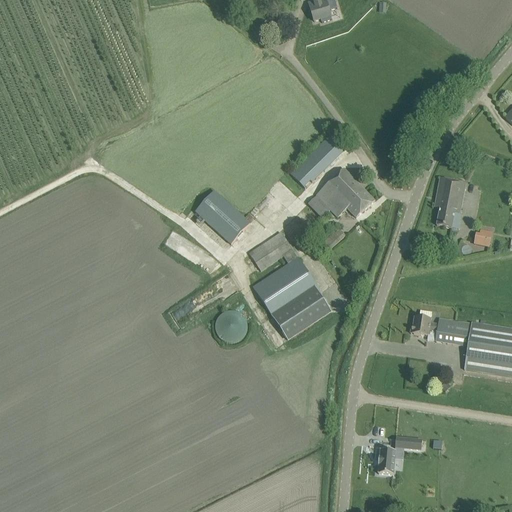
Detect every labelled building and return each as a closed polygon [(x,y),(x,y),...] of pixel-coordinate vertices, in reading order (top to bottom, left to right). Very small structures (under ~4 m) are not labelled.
[(331,18),(325,0),(324,0),(309,5),(314,23),(331,18)] [(291,176),(305,190),(347,149),(333,135),(291,176)] [(308,205),(322,219),(330,211),(339,220),(348,211),(357,220),(375,203),(344,171),(308,205)] [(462,219),(460,218),(466,185),(440,180),(435,208),(440,209),(437,227),(452,230),(453,228),(460,229),(462,219)] [(196,214),(231,246),(251,224),(216,192),(196,214)] [(321,239),(330,250),(345,237),(338,230),(329,239),(325,235),(321,239)] [(475,246),(491,249),(494,233),(478,230),(475,246)] [(321,294),(293,251),(281,234),(249,255),(262,274),(284,258),(289,265),(253,289),(270,315),(288,342),(331,313),(319,295),(321,294)] [(246,322),(245,320),(244,318),(242,316),(239,315),(236,313),(233,313),(230,313),(227,314),(224,315),(221,317),(218,321),(216,326),(216,328),(216,332),(217,336),(220,340),(223,342),(227,344),(231,345),(234,345),(237,344),(240,343),(243,340),(246,337),(247,333),(248,330),(248,327),(247,324),(246,322)] [(429,333),(437,334),(438,326),(431,325),(432,316),(420,314),(419,320),(415,319),(413,328),(412,328),(412,329),(415,329),(414,335),(429,338),(429,333)] [(511,331),(439,321),(438,326),(437,334),(436,343),(468,348),(464,372),(511,379),(511,331)] [(396,440),(395,450),(405,451),(422,452),(423,442),(396,440)] [(379,467),(379,476),(394,477),(395,462),(396,453),(395,453),(381,451),(380,460),(379,460),(379,467)]
